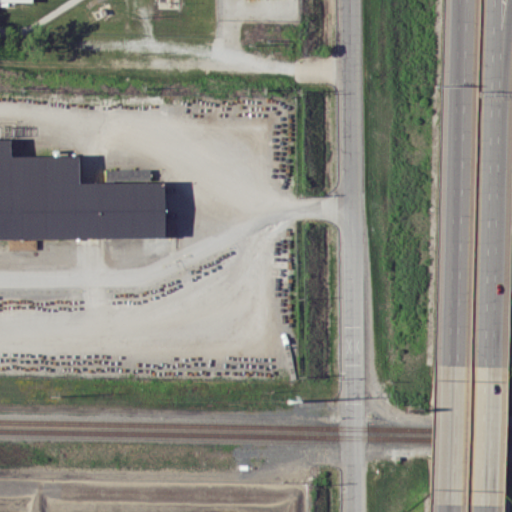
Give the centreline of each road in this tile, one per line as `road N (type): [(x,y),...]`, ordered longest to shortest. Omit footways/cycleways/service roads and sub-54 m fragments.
road 1 (secondary): [(350,0),(355,511)]
road 2 (motorway): [(462,54),(451,367)]
road 3 (motorway): [(487,368),(491,165)]
road 4 (motorway): [(491,165),(491,0)]
road 5 (motorway): [(491,165),(511,14)]
road 6 (motorway): [(451,367),(447,506)]
road 7 (motorway): [(482,506),(487,368)]
